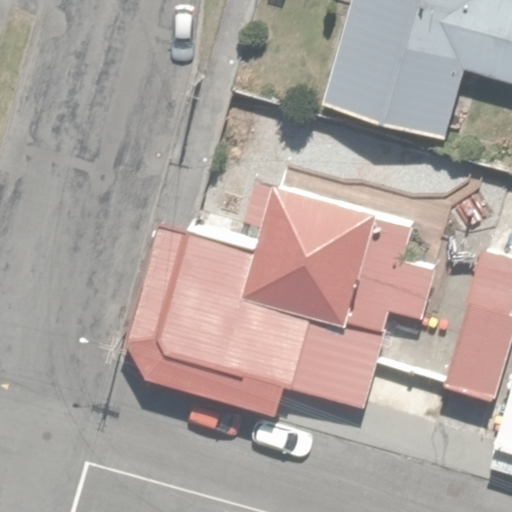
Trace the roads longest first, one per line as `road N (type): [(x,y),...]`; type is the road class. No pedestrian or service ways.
road 1 (residential): [(0,415),(117,0)]
road 2 (residential): [(279,511),(0,435)]
